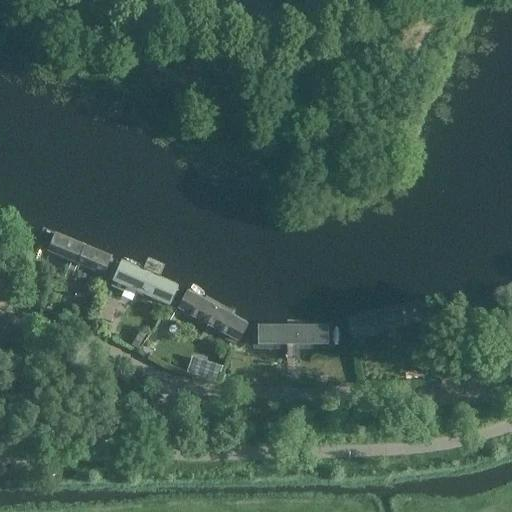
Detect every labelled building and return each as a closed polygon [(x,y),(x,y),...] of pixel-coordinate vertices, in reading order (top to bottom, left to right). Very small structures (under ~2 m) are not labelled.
[(379,51),(393,58),(413,20),(400,12),(379,51)] [(110,256),(53,233),(46,251),(103,274),(110,256)] [(171,305),(180,285),(121,260),(110,288),(123,293),(126,285),(171,305)] [(250,323),(188,289),(178,307),(240,341),(250,323)] [(422,300),(348,318),(353,340),(427,322),(422,300)] [(331,324),(259,323),(259,343),(331,343),(331,324)] [(457,348),(463,376),(476,373),(470,345),(457,348)] [(451,379),(463,376),(457,348),(445,350),(451,379)] [(439,372),(423,374),(424,382),(441,379),(439,372)]
